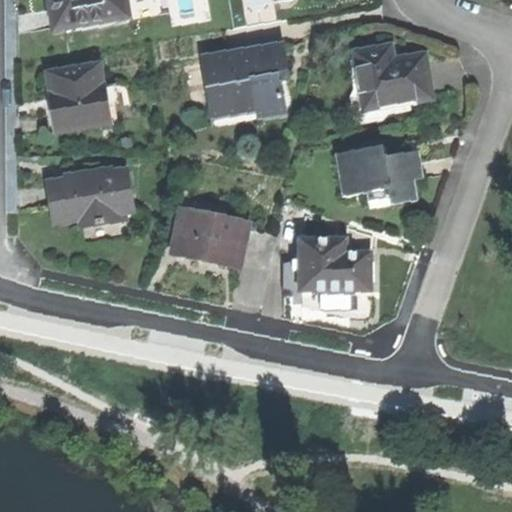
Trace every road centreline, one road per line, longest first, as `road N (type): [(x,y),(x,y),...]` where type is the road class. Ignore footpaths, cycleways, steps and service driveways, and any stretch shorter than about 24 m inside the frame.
road 1 (residential): [(404,379),(0,292)]
road 2 (residential): [(511,80),(404,379)]
